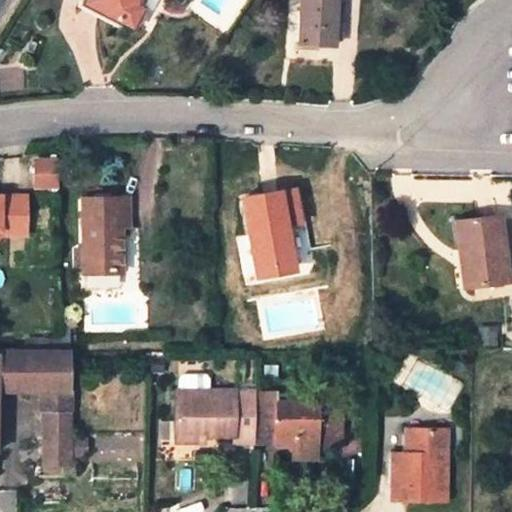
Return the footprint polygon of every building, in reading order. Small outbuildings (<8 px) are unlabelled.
[(138,0),(87,0),(84,7),(126,28),(130,29),(134,27),(138,24),(140,21),(142,17),(141,12),(140,8),(136,5),(138,0)] [(301,0),(298,45),(332,46),(335,0),(301,0)] [(60,188),(60,156),(34,155),(34,187),(60,188)] [(279,193),(242,200),(254,272),(291,265),(279,193)] [(0,236),(1,236),(25,236),(26,198),(0,197),(0,236)] [(83,270),(83,274),(121,273),(121,227),(127,226),(126,199),(81,200),(82,250),(74,250),(74,270),(83,270)] [(508,282),(501,218),(456,224),(464,288),(508,282)] [(24,341),(25,354),(33,354),(46,354),(45,341),(24,341)] [(0,393),(33,394),(33,354),(25,354),(0,353),(0,393)] [(44,394),(44,467),(62,467),(62,477),(75,477),(75,466),(71,465),(69,363),(69,354),(46,354),(33,354),(33,394),(44,394)] [(69,363),(79,364),(79,354),(69,354),(69,363)] [(211,386),(211,374),(179,373),(179,386),(211,386)] [(316,391),(295,391),(295,404),(316,403),(316,391)] [(205,437),(234,437),(234,443),(253,444),(254,394),(176,393),(176,443),(204,442),(205,437)] [(295,404),(275,404),(275,394),(254,394),(253,444),(293,444),(293,452),(316,452),(316,447),(325,447),(328,443),(328,434),(338,434),(338,403),(316,403),(295,404)] [(445,430),(406,430),(406,455),(393,456),(393,500),(446,501),(445,430)] [(338,434),(328,434),(328,443),(325,447),(338,447),(338,434)] [(293,460),(316,460),(316,452),(293,452),(293,460)]
